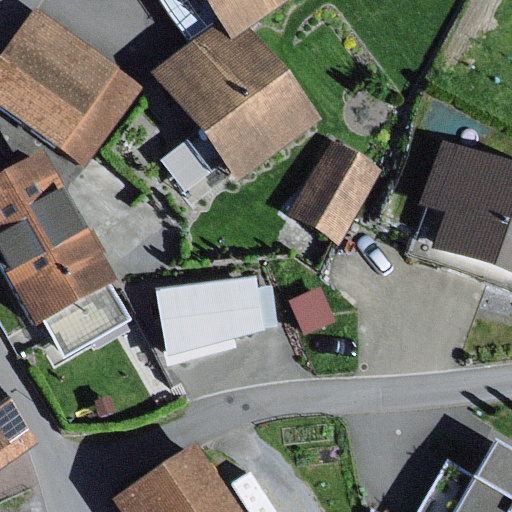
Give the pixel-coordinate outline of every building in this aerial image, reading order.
[(194,0),(215,29),(227,46),(248,31),(292,0),(194,0)] [(140,93),(31,14),(0,56),(0,114),(81,173),(140,93)] [(215,29),(147,79),(231,190),(318,125),(248,31),(227,46),(215,29)] [(382,172),(330,143),(286,219),(337,248),(382,172)] [(511,172),(438,146),(416,209),(440,217),(425,259),(511,289),(511,172)] [(38,156),(0,177),(0,284),(28,333),(112,286),(38,156)] [(253,281),(152,294),(161,363),(260,336),(253,281)] [(318,290),(286,304),(301,339),(334,325),(318,290)] [(0,473),(34,449),(0,400),(0,473)] [(511,511),(511,457),(490,444),(470,478),(445,464),(416,511),(511,511)] [(234,511),(191,450),(108,507),(110,511),(234,511)]
